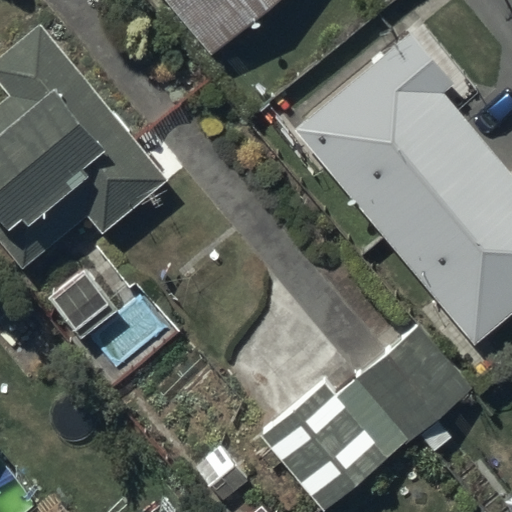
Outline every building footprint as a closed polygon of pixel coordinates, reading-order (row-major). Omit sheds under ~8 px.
[(170,0),(209,48),(267,0),(170,0)] [(0,50),(0,78),(9,89),(0,96),(0,242),(17,265),(88,209),(102,226),(167,175),(43,17),(0,50)] [(411,25),(294,122),(475,338),(511,306),(511,169),(442,86),(454,76),(411,25)] [(83,263),(46,292),(81,334),(117,305),(83,263)] [(453,427),(444,415),(431,425),(440,437),(453,427)] [(272,511),(262,499),(245,511),(272,511)]
